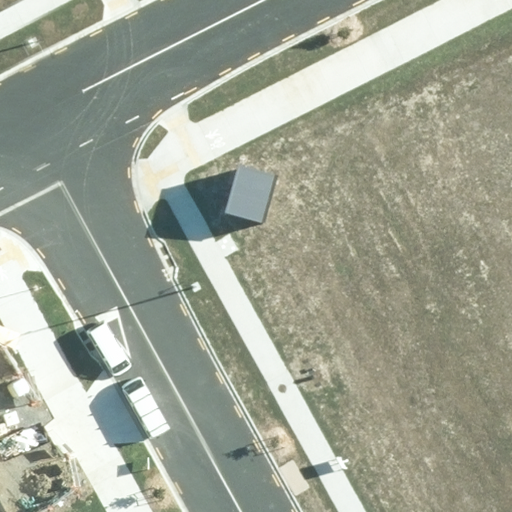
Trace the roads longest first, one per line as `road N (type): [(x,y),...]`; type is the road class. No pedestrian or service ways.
road 1 (residential): [(16,121),(81,216),(240,511)]
road 2 (residential): [(16,121),(268,0)]
